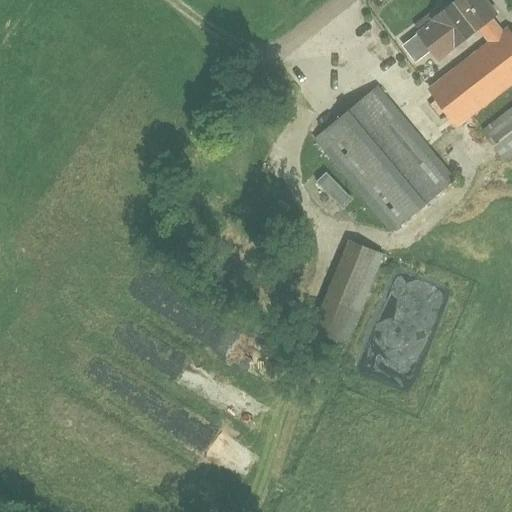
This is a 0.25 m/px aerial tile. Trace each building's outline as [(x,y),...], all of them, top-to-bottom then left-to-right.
[(496,15),(484,0),(457,0),(446,9),(467,37),(479,28),(490,43),(503,33),(491,18),(496,15)] [(439,9),(417,26),(421,31),(419,33),(439,59),(467,37),(446,9),(442,12),(439,9)] [(490,43),(461,65),(430,89),(457,125),(511,83),(511,35),(507,29),(503,33),(490,43)] [(454,178),(379,88),(316,140),(391,231),(454,178)] [(511,108),(483,132),(505,160),(511,154),(511,108)] [(337,207),(348,198),(321,169),(311,179),(337,207)] [(307,331),(344,345),(377,251),(340,238),(307,331)]
